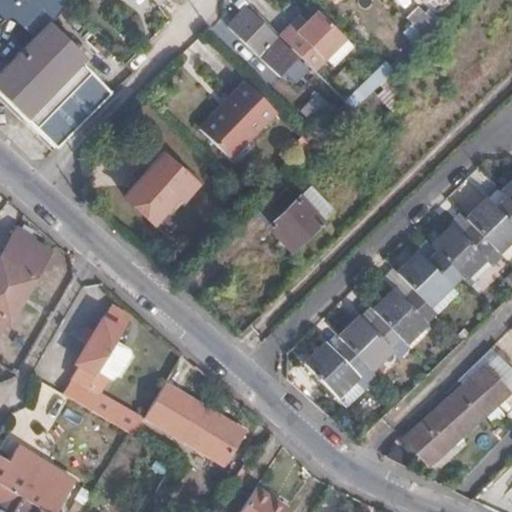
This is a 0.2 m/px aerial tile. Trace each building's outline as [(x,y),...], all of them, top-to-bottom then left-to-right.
[(0,68),(0,87),(47,141),(102,87),(79,60),(85,54),(53,20),(69,5),(64,0),(4,0),(36,35),(0,68)] [(413,40),(432,26),(417,6),(398,19),(413,40)] [(294,60),(249,10),(231,27),(277,76),(294,60)] [(288,25),(278,34),(311,71),(343,41),(316,13),(303,26),(300,21),(293,29),(288,25)] [(357,104),(374,87),(373,86),(381,76),(376,71),(350,96),(357,104)] [(394,83),(396,79),(390,72),(374,87),(396,109),(407,96),(394,83)] [(229,156),(275,109),(247,81),(200,127),(229,156)] [(102,87),(47,141),(51,145),(110,95),(102,87)] [(330,130),(337,124),(332,119),(336,113),(318,93),(301,109),(311,119),(309,123),(321,136),(328,128),(330,130)] [(330,130),(330,131),(350,153),(357,145),(337,124),(330,130)] [(171,209),(195,184),(162,154),(125,194),(153,221),(167,206),(171,209)] [(511,180),(501,192),(509,200),(511,203),(511,180)] [(330,208),(309,187),(295,198),(283,187),(260,209),(270,221),(267,225),(290,249),(321,219),(320,217),(330,208)] [(498,251),(511,237),(511,203),(509,200),(501,210),(490,198),(468,219),(475,227),(494,247),(498,251)] [(463,278),(494,247),(475,227),(467,236),(455,225),(433,247),(440,254),(460,274),(463,278)] [(50,246),(15,227),(0,253),(0,330),(2,332),(50,246)] [(429,304),(460,274),(440,254),(431,263),(417,251),(397,270),(416,291),(429,304)] [(429,304),(416,291),(407,300),(396,288),(374,310),(381,319),(400,338),(405,343),(438,312),(429,304)] [(61,392),(132,433),(138,423),(141,418),(94,389),(103,374),(97,371),(100,367),(114,376),(120,374),(131,354),(129,349),(115,341),(128,318),(109,308),(103,317),(102,316),(93,332),(86,328),(79,340),(85,344),(76,360),(80,362),(61,392)] [(400,338),(381,319),(373,327),(361,315),(338,337),(345,344),(364,365),(367,369),(400,338)] [(364,365),(345,344),(336,353),(325,341),(302,362),(334,394),(364,365)] [(431,460),(506,389),(488,369),(414,441),(431,460)] [(238,433),(160,386),(141,418),(138,423),(217,468),(238,433)] [(0,458),(0,482),(21,495),(19,498),(33,507),(42,511),(52,511),(73,481),(43,461),(40,465),(15,450),(6,462),(0,458)] [(0,482),(0,511),(10,511),(19,498),(21,495),(0,482)] [(284,511),(287,507),(253,487),(237,511),(284,511)] [(30,511),(33,507),(19,498),(10,511),(30,511)]
